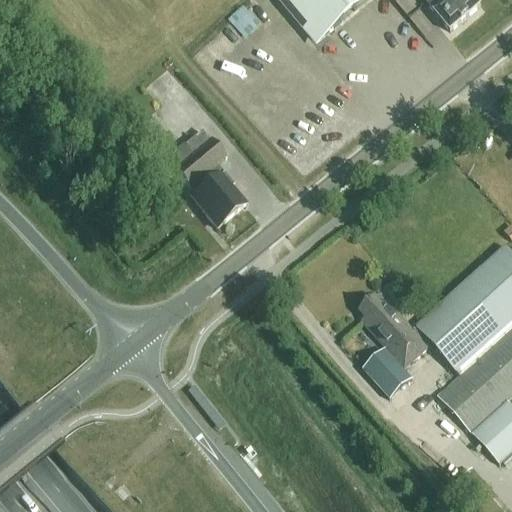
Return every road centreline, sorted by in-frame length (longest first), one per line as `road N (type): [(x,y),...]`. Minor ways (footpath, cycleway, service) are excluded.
road 1 (tertiary): [(128,351),(511,40)]
road 2 (trunk): [(259,511),(128,351)]
road 3 (trunk): [(128,351),(0,204)]
road 4 (tertiary): [(0,454),(128,351)]
